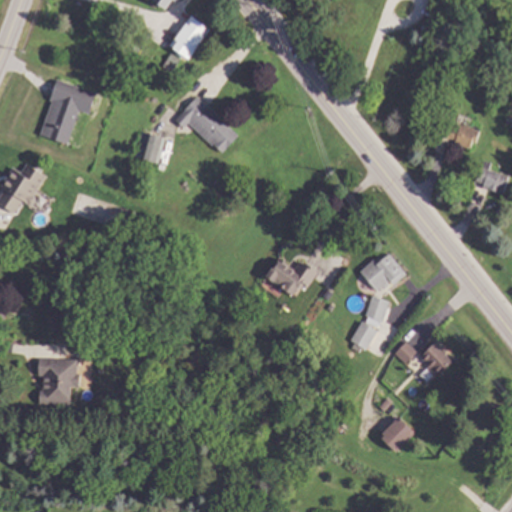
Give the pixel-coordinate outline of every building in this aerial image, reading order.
[(181,0),(179,3),(174,0),(168,9),(154,0),(181,0)] [(213,29),(191,60),(174,47),(179,39),(176,37),(187,22),(190,24),(195,17),(213,29)] [(182,59),(174,73),(165,67),(173,54),(182,59)] [(471,68),(468,78),(455,74),(458,64),(471,68)] [(98,93),(91,115),(81,111),(69,145),(42,135),(54,101),(52,100),(59,79),(98,93)] [(167,110),(160,119),(156,117),(154,120),(145,113),(147,111),(138,105),(146,94),(167,110)] [(232,128),(219,142),(193,119),(188,124),(181,117),(199,97),(232,128)] [(466,126),(467,125),(476,128),(475,129),(481,131),(477,142),(474,141),(472,148),(456,142),(457,139),(453,138),(452,139),(443,135),(448,122),(454,125),(455,122),(466,126)] [(166,137),(160,163),(142,159),(148,133),(166,137)] [(493,163),(491,170),(511,177),(505,193),(500,191),(500,192),(484,187),(485,184),(478,181),(485,161),(493,163)] [(48,175),(35,195),(37,196),(37,200),(36,203),(31,206),(24,202),(17,214),(0,203),(0,196),(5,188),(1,187),(13,165),(23,171),(28,163),(48,175)] [(405,271),(393,280),(392,279),(378,290),(363,272),(376,260),(380,265),(391,255),(405,271)] [(298,270),(304,261),(320,272),(310,286),(304,282),(294,295),(283,287),(285,284),(277,279),(275,282),(269,277),(282,259),(298,270)] [(334,293),(330,300),(324,296),(329,289),(334,293)] [(391,302),(383,327),(366,321),(374,296),(391,302)] [(0,305),(8,306),(7,320),(0,319),(0,305)] [(366,351),(375,330),(358,322),(349,343),(366,351)] [(409,342),(419,352),(407,363),(397,353),(409,342)] [(449,353),(448,354),(454,360),(440,375),(436,371),(434,373),(429,367),(431,365),(422,357),(438,342),(449,353)] [(80,360),(79,374),(82,374),(81,388),(73,388),(72,405),(42,404),(42,390),(45,390),(45,376),(41,376),(42,358),(80,360)] [(393,403),(386,411),(381,407),(388,398),(393,403)] [(416,432),(396,451),(381,436),(401,417),(416,432)]
